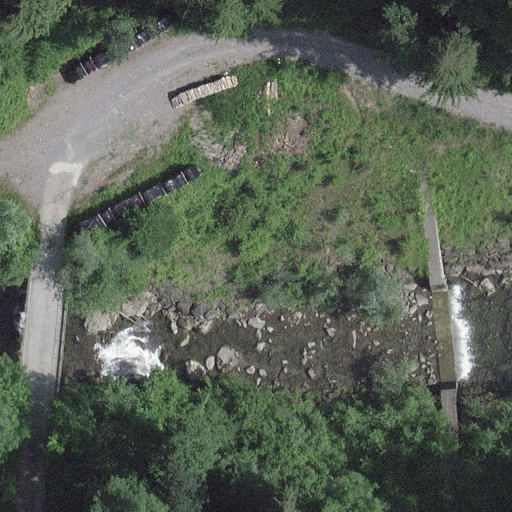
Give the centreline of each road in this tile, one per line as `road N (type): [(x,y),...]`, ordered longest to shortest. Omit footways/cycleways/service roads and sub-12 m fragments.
road 1 (track): [(511,99),(347,56),(182,60),(60,147)]
road 2 (track): [(60,147),(26,511)]
